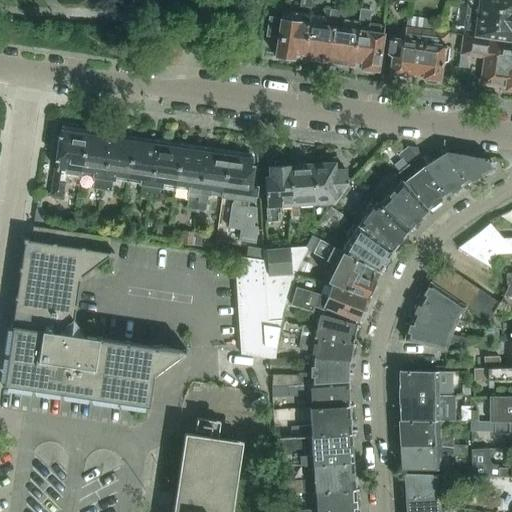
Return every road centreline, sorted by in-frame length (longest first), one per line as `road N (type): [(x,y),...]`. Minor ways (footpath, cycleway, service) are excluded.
road 1 (tertiary): [(511,137),(0,65)]
road 2 (residential): [(511,186),(431,243),(382,330),(374,385),(382,511)]
